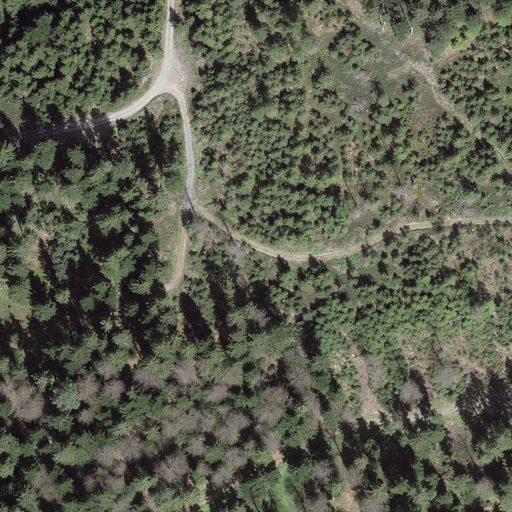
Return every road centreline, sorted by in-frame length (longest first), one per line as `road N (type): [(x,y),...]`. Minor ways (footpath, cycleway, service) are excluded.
road 1 (track): [(0,348),(169,289),(182,271),(191,162),(181,91),(169,70)]
road 2 (track): [(511,391),(435,415),(357,423),(183,511)]
road 3 (track): [(189,200),(244,241),(294,257),(437,222),(511,223)]
road 4 (track): [(172,0),(169,70),(146,99),(120,116),(0,142)]
